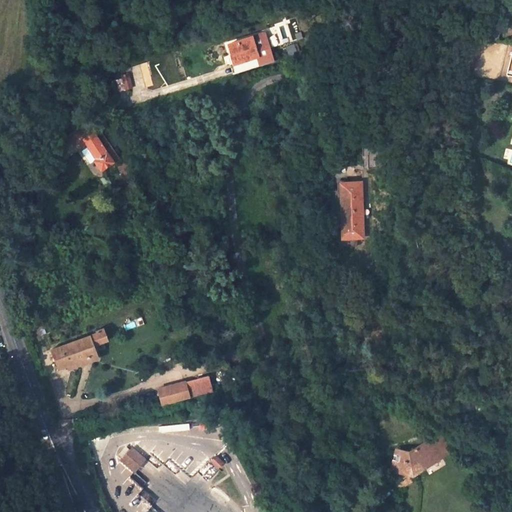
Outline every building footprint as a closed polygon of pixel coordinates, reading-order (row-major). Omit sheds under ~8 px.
[(485,39),(497,41),(500,27),(488,25),(485,39)] [(261,34),(228,45),(234,64),(233,64),(236,74),(270,63),(261,34)] [(121,75),(124,85),(130,84),(126,73),(121,75)] [(124,85),(121,75),(114,77),(119,91),(126,89),(124,85)] [(303,122),(306,137),(315,135),(313,120),(303,122)] [(71,135),(56,148),(62,157),(78,143),(83,139),(86,145),(96,160),(95,161),(102,171),(118,159),(108,144),(106,145),(104,143),(99,136),(97,138),(87,124),(71,135)] [(78,143),(82,149),(86,145),(83,139),(78,143)] [(120,164),(123,171),(128,168),(125,161),(120,164)] [(342,184),(343,238),(363,237),(362,183),(342,184)] [(130,292),(128,285),(115,289),(116,296),(130,292)] [(89,338),(69,344),(76,363),(78,367),(98,360),(89,338)] [(69,344),(52,351),(54,357),(51,358),(53,364),(54,364),(56,370),(76,363),(69,344)] [(220,387),(217,377),(209,378),(210,385),(212,390),(220,387)] [(209,378),(192,380),(193,387),(210,385),(209,378)] [(161,404),(188,396),(184,380),(157,388),(161,404)] [(407,474),(415,475),(416,469),(423,471),(424,467),(442,456),(438,450),(445,446),(439,436),(409,454),(398,451),(392,476),(400,489),(404,487),(407,474)] [(445,446),(438,450),(442,456),(449,452),(445,446)] [(145,449),(131,461),(142,474),(156,461),(145,449)] [(114,469),(127,479),(132,471),(120,462),(114,469)]
